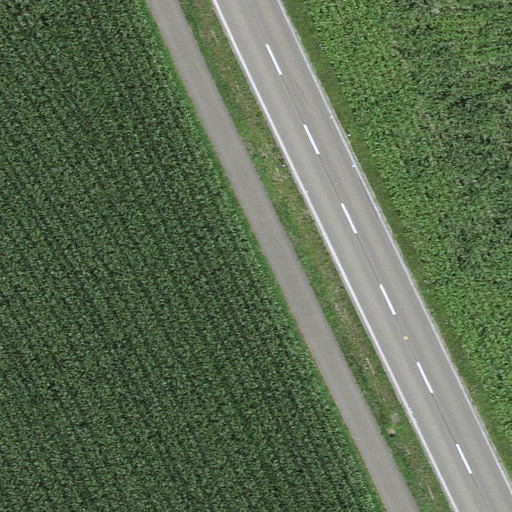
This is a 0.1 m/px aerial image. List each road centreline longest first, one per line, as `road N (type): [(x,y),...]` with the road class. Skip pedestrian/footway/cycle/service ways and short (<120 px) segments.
road 1 (secondary): [(482,511),(241,0)]
road 2 (track): [(403,511),(168,0)]
